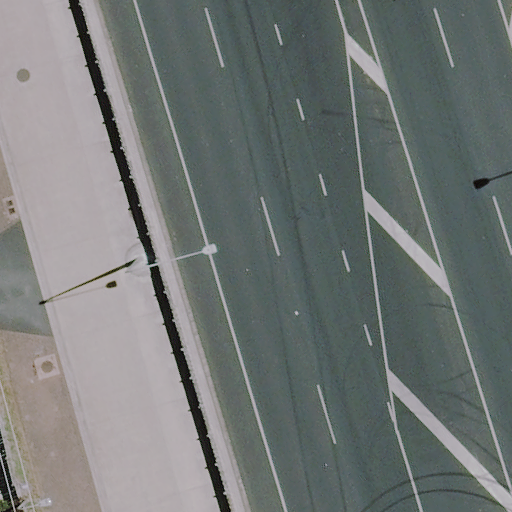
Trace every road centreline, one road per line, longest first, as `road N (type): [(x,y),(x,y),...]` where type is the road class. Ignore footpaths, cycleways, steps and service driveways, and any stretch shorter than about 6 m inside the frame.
road 1 (residential): [(164,511),(18,0)]
road 2 (primary): [(359,511),(216,0)]
road 3 (primary): [(431,0),(511,260)]
